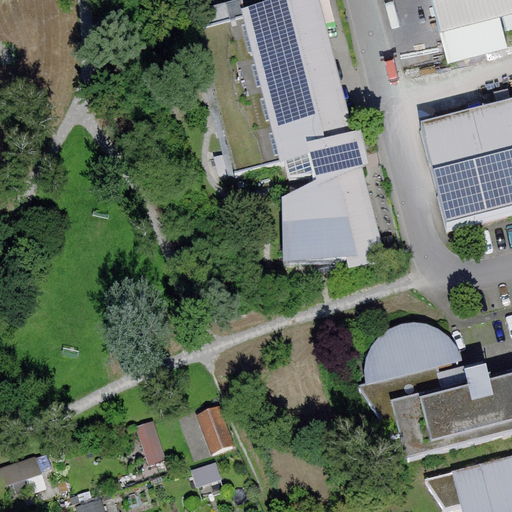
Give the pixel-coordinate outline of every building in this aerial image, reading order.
[(511,0),(433,0),(449,58),(508,43),(500,11),(502,10),(507,28),(511,26),(511,0)] [(237,180),(286,166),(291,182),(314,182),(318,194),(289,207),(291,265),(353,264),(355,272),(381,265),(357,174),(364,172),(358,149),(352,151),(312,4),(198,35),(237,180)] [(511,218),(511,110),(422,134),(449,235),(511,218)] [(511,437),(511,383),(489,389),(487,381),(468,386),(470,394),(446,400),(439,373),(454,369),(443,350),(426,341),(404,341),(387,351),(378,368),(378,386),(360,391),(393,441),(404,438),(410,464),(511,437)] [(234,450),(219,412),(200,419),(215,457),(234,450)] [(155,426),(139,432),(147,454),(163,448),(155,426)] [(181,448),(171,452),(176,465),(186,461),(181,448)] [(35,462),(9,472),(18,496),(33,491),(29,478),(40,474),(35,462)] [(511,511),(511,462),(427,485),(444,511),(454,511),(463,509),(463,511),(511,511)] [(216,468),(195,475),(198,486),(219,479),(216,468)] [(81,511),(108,511),(104,500),(80,508),(81,511)]
